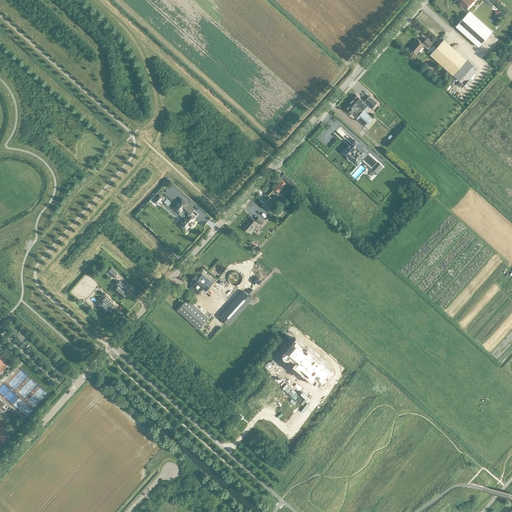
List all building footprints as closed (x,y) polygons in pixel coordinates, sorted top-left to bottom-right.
[(479,47),(492,32),(469,11),(456,26),(479,47)] [(422,44),(417,39),(409,48),(416,54),(424,45),(427,48),(432,43),(427,38),(422,44)] [(430,55),(459,81),(473,65),(444,39),(430,55)] [(363,110),(367,105),(364,102),(355,93),(347,103),(349,105),(345,109),(352,114),(355,111),(356,112),(357,112),(358,113),(356,115),(358,117),(357,118),(366,126),(373,118),(363,110)] [(364,102),(367,105),(372,109),(377,103),(370,96),(364,102)] [(354,140),(344,152),(348,156),(349,156),(350,158),(351,159),(352,160),(357,164),(362,159),(377,173),(383,166),(363,148),(359,144),(354,140)] [(281,176),(288,182),(291,179),(284,173),(281,176)] [(289,187),(281,180),(274,188),(279,193),(283,188),(286,191),(289,187)] [(166,208),(172,202),(167,198),(164,201),(161,199),(164,196),(160,193),(154,201),(158,204),(159,202),(166,208)] [(272,210),(278,203),(281,199),(282,200),(284,197),(283,195),(280,198),(276,194),(272,199),(270,197),(264,204),(272,210)] [(191,232),(201,221),(194,214),(197,210),(186,201),(177,210),(189,220),(184,226),(191,232)] [(257,223),(251,218),(243,227),(249,232),(257,223)] [(178,247),(183,242),(176,235),(171,241),(178,247)] [(112,268),(107,272),(114,278),(118,274),(112,268)] [(242,281),(242,278),(242,275),(240,273),(238,271),(235,271),(232,272),(230,273),(229,275),(228,278),(229,281),(230,283),(233,285),(235,285),(238,285),(241,283),(242,281)] [(206,291),(213,284),(202,274),(199,278),(196,276),(192,280),(193,281),(191,284),(193,285),(190,288),(197,295),(203,288),(206,291)] [(127,287),(120,281),(115,286),(117,287),(114,291),(122,299),(128,293),(125,290),(124,289),(124,288),(126,287),(127,288),(127,287)] [(229,325),(253,299),(244,291),(220,317),(229,325)] [(112,303),(105,297),(101,302),(103,303),(99,307),(108,315),(113,309),(110,306),(110,305),(109,304),(111,303),(112,304),(112,303)] [(177,310),(199,329),(209,318),(187,299),(177,310)] [(90,310),(92,307),(85,301),(83,303),(90,310)] [(296,341),(288,335),(273,352),(321,393),(332,380),(329,377),(334,372),(296,341)] [(12,375),(21,365),(18,363),(9,372),(12,375)]
